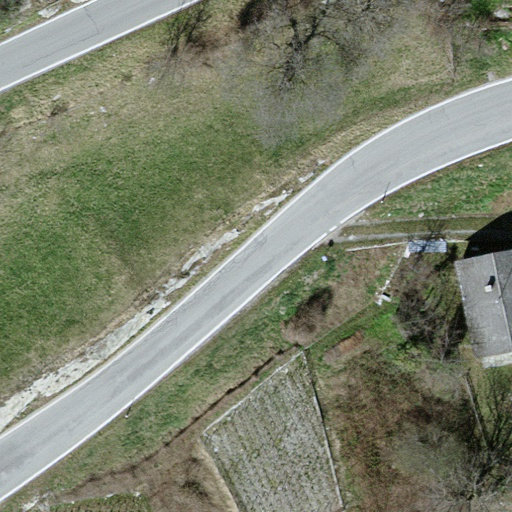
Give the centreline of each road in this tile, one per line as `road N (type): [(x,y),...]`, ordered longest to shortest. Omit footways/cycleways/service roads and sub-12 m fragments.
road 1 (tertiary): [(0,469),(52,436),(378,170),(511,112)]
road 2 (tertiary): [(148,0),(0,67)]
